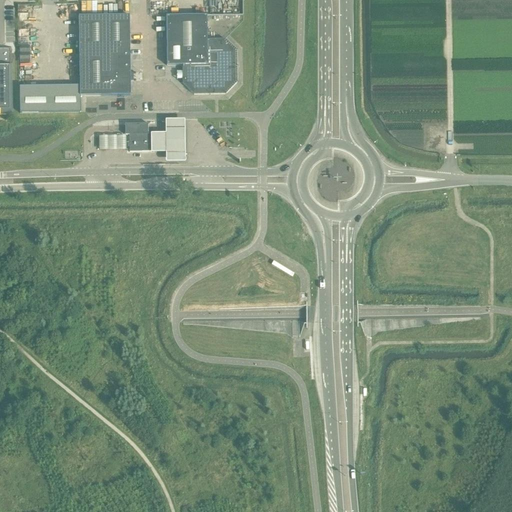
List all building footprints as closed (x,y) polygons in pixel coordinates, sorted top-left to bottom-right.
[(207,15),(165,16),(166,41),(166,66),(182,66),(182,84),(193,95),(226,94),(237,83),(236,51),(225,39),(207,40),(207,15)] [(129,16),(78,16),(79,86),(79,97),(80,96),(84,96),(110,96),(130,96),(129,34),(129,25),(129,16)] [(0,114),(13,115),(12,62),(11,54),(11,51),(11,47),(0,47),(0,114)] [(185,120),(166,120),(166,133),(151,133),(151,152),(166,152),(166,162),(185,162),(185,120)] [(148,124),(125,124),(125,125),(125,133),(125,135),(129,135),(129,152),(150,152),(151,152),(151,143),(151,135),(151,134),(150,134),(148,134),(148,133),(148,126),(148,124)] [(98,136),(99,150),(126,150),(126,136),(98,136)]
